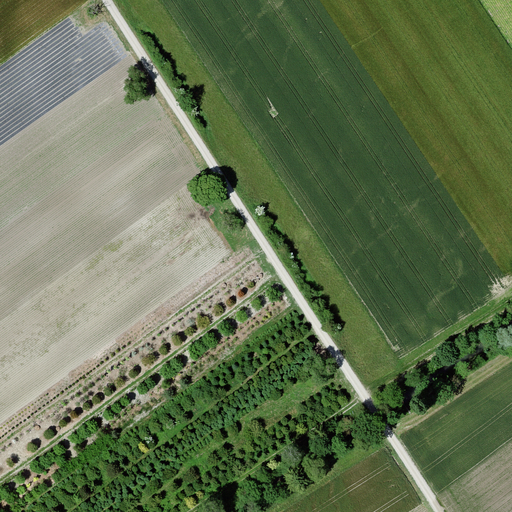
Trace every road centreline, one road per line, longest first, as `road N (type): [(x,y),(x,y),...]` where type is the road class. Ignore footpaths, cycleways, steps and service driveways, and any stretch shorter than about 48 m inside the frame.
road 1 (track): [(370,403),(109,0)]
road 2 (track): [(511,303),(363,394)]
